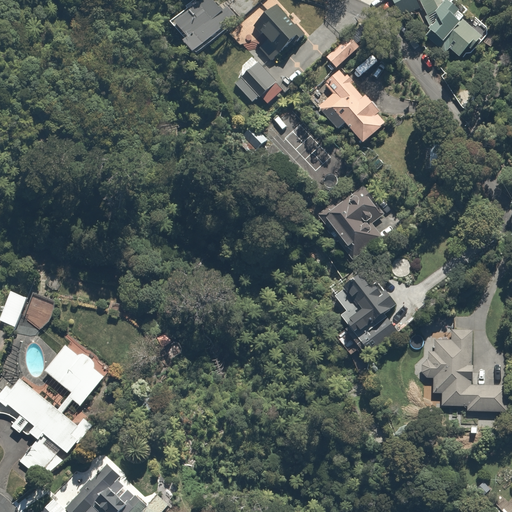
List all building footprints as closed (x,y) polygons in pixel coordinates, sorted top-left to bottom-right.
[(193,40),(224,10),(213,0),(202,0),(177,24),(193,40)] [(293,10),(290,13),(278,0),(263,0),(228,32),(241,46),(252,36),(245,29),(263,14),(272,24),(261,34),(270,44),(261,52),(272,65),(283,55),(277,48),(286,40),(293,47),(308,33),(300,23),(302,21),(293,10)] [(465,55),(469,58),(484,41),(460,17),(467,9),(457,0),(391,0),(409,17),(419,8),(428,17),(422,23),(462,59),(465,55)] [(338,70),(365,47),(354,35),(328,58),(338,70)] [(268,73),(258,64),(251,57),(241,67),(247,74),(234,87),(255,108),(279,85),(268,73)] [(367,144),(392,120),(351,76),(347,79),(339,71),(324,84),(334,94),(318,110),(327,119),(335,111),(367,144)] [(289,161),(301,177),(309,171),(324,192),(348,174),(321,138),(306,149),(302,143),(291,150),(295,156),(289,161)] [(379,219),(383,215),(363,190),(326,220),(360,261),(388,238),(383,232),(387,229),(379,219)] [(367,352),(399,325),(391,315),(400,308),(367,268),(332,298),(347,316),(341,321),(367,352)] [(30,301),(13,292),(0,318),(0,321),(15,329),(30,301)] [(54,306),(35,296),(22,319),(42,329),(54,306)] [(511,416),(511,401),(511,340),(487,339),(487,321),(454,319),(453,340),(436,339),(436,350),(430,350),(429,361),(428,361),(427,361),(426,362),(425,363),(424,364),(423,365),(423,366),(422,367),(422,368),(422,369),(422,370),(422,371),(422,372),(423,373),(423,374),(424,375),(425,376),(426,377),(427,377),(428,378),(429,378),(436,380),(435,395),(445,396),(444,409),(468,410),(468,415),(511,416)] [(20,461),(25,466),(20,471),(28,478),(33,472),(46,484),(66,461),(61,456),(65,451),(71,456),(88,436),(65,416),(76,404),(81,408),(109,377),(70,342),(45,370),(73,395),(60,410),(24,378),(13,390),(9,387),(0,396),(0,418),(3,415),(14,424),(9,429),(22,441),(27,435),(36,443),(20,461)] [(142,511),(150,504),(128,484),(133,479),(113,460),(63,511),(142,511)]
